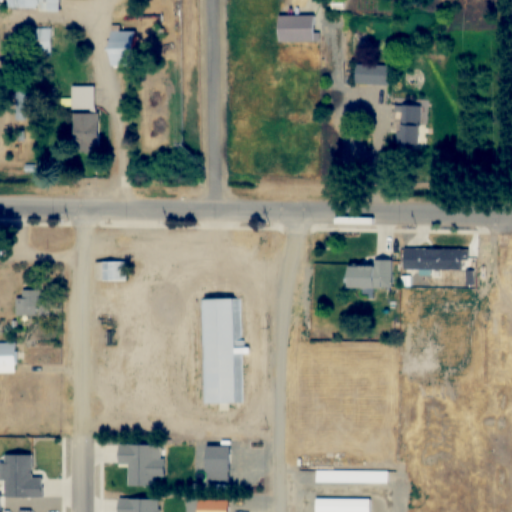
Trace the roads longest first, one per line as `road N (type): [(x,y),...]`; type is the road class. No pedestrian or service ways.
road 1 (tertiary): [(511,215),(0,208)]
road 2 (residential): [(82,511),(83,210)]
road 3 (residential): [(284,511),(286,302),(305,212)]
